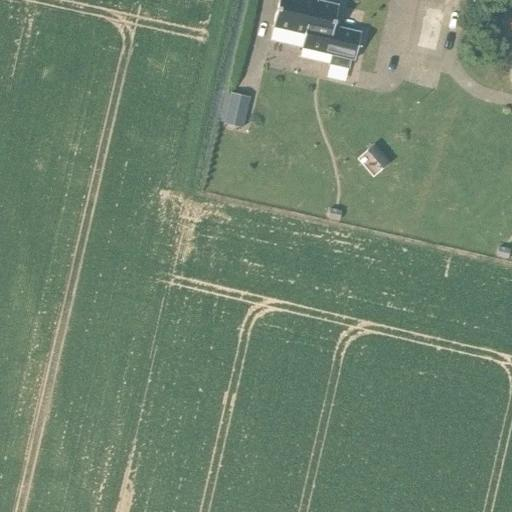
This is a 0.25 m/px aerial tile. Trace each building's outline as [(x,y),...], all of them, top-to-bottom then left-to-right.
[(328,1),(324,0),(275,0),(270,26),(299,32),(297,45),(355,58),(362,29),(323,20),(328,1)] [(487,33),(511,39),(511,13),(503,11),(501,19),(491,17),(487,33)] [(486,37),(482,50),(495,52),(498,40),(486,37)] [(222,121),(222,123),(241,127),(247,97),(228,93),(222,121)] [(328,209),(326,218),(338,221),(340,211),(328,209)] [(499,247),(497,257),(508,259),(510,249),(499,247)]
